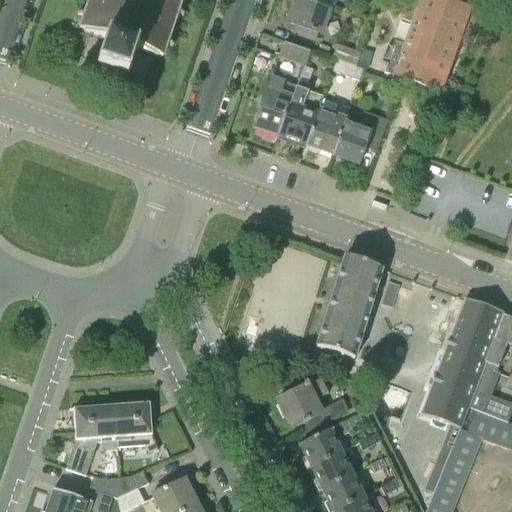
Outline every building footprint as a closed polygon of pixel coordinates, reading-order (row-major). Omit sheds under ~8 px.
[(196,0),(87,0),(78,29),(83,30),(83,32),(104,39),(94,68),(125,79),(135,49),(157,56),(157,55),(162,56),(181,0),(191,0),(196,2),(196,0)] [(295,33),(316,40),(317,36),(322,38),(331,11),(297,0),(295,0),(288,24),(297,27),(295,33)] [(297,0),(331,11),(334,0),(297,0)] [(390,80),(440,96),(459,43),(468,46),(480,13),(443,0),(409,0),(402,21),(410,24),(402,45),(394,42),(392,49),(387,48),(382,64),(387,65),(384,74),(391,77),(390,80)] [(304,67),(309,53),(283,43),(279,58),(304,67)] [(331,60),(336,61),(356,68),(360,54),(336,46),(331,60)] [(332,73),(360,83),(364,71),(356,68),(336,61),(332,73)] [(313,70),(304,67),(295,91),(295,90),(291,100),(278,138),(304,147),(322,101),(323,98),(307,93),(309,86),(307,85),(313,70)] [(252,128),(278,138),(291,100),(281,96),(285,84),(271,79),(252,128)] [(304,147),(330,156),(347,110),(322,101),(304,147)] [(347,110),(330,156),(358,166),(370,132),(345,123),(349,110),(347,110)] [(382,271),(344,258),(315,348),(352,360),(382,271)] [(459,431),(468,409),(504,314),(465,301),(439,367),(421,417),(451,429),(459,431)] [(511,317),(504,314),(468,409),(490,418),(502,422),(507,424),(511,409),(511,396),(494,389),(500,374),(496,373),(507,346),(511,347),(511,317)] [(308,433),(348,413),(342,401),(322,411),(316,401),(328,395),(320,380),(308,387),(308,385),(276,401),(285,419),(290,430),(303,424),(308,433)] [(144,447),(148,457),(158,453),(151,437),(149,405),(113,408),(115,439),(116,449),(144,447)] [(86,478),(98,441),(115,439),(113,408),(73,410),(75,442),(65,471),(86,478)] [(310,470),(342,454),(336,441),(352,432),(351,429),(362,424),(359,417),(299,447),(310,470)] [(493,446),(502,422),(490,418),(481,442),(493,446)] [(505,450),(511,432),(511,426),(507,424),(502,422),(493,446),(505,450)] [(459,431),(451,429),(426,491),(433,495),(437,485),(441,474),(446,464),(450,453),(454,443),(459,431)] [(481,442),(459,432),(454,443),(477,452),(481,442)] [(362,453),(374,446),(370,438),(357,444),(362,453)] [(477,452),(454,443),(450,453),(473,463),(477,452)] [(473,463),(450,453),(446,464),(469,473),(473,463)] [(321,491),(353,476),(342,454),(310,470),(321,491)] [(373,475),(385,469),(381,461),(369,467),(373,475)] [(469,473),(446,464),(441,474),(464,484),(469,473)] [(116,481),(117,500),(137,491),(148,486),(142,473),(129,479),(116,481)] [(464,484),(441,474),(437,485),(460,494),(464,484)] [(331,511),(335,511),(364,498),(353,476),(321,491),(331,511)] [(93,479),(89,490),(117,500),(116,481),(102,482),(93,479)] [(157,511),(186,511),(196,507),(183,481),(150,496),(157,511)] [(384,497),(397,491),(393,483),(380,489),(384,497)] [(460,494),(437,485),(433,495),(456,504),(460,494)] [(45,511),(108,511),(119,511),(117,500),(89,490),(88,490),(84,502),(52,491),(45,511)] [(137,491),(117,500),(119,511),(127,511),(144,505),(137,491)] [(377,511),(369,495),(364,498),(335,511),(377,511)] [(452,511),(456,504),(433,495),(425,511),(452,511)]
